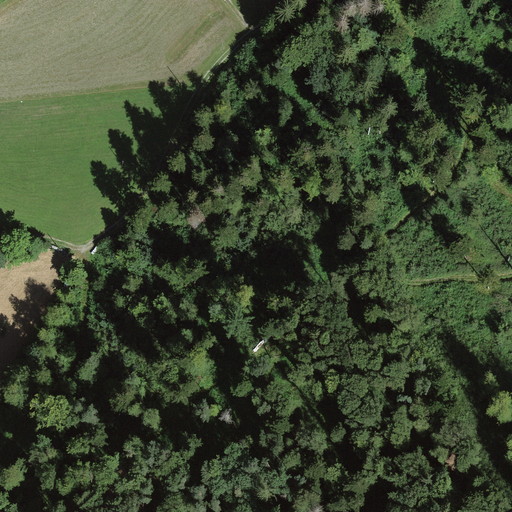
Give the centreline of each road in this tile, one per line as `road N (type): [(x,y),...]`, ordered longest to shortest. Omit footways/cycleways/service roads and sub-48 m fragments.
road 1 (track): [(463,137),(458,161),(430,198),(339,289),(181,419),(61,487),(54,511)]
road 2 (track): [(0,464),(68,377),(84,327),(93,245),(0,234)]
road 3 (track): [(252,33),(200,88),(142,201),(93,245)]
road 4 (track): [(387,0),(392,21),(445,80),(463,137),(492,187),(511,199)]
road 5 (track): [(339,289),(511,276)]
